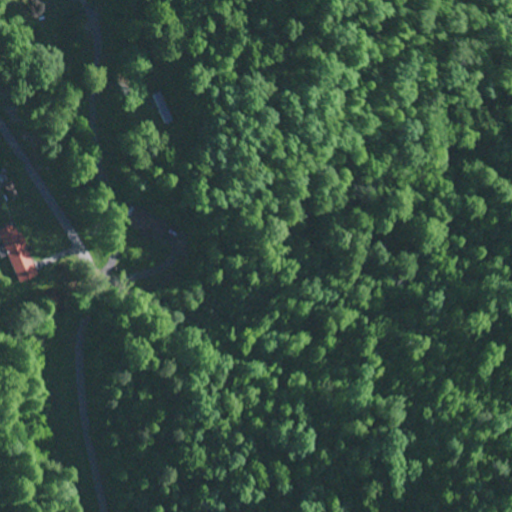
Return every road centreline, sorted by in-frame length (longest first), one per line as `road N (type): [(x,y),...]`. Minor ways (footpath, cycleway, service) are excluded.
road 1 (residential): [(110,511),(87,382),(93,268),(0,122)]
road 2 (residential): [(57,0),(177,209),(94,302)]
